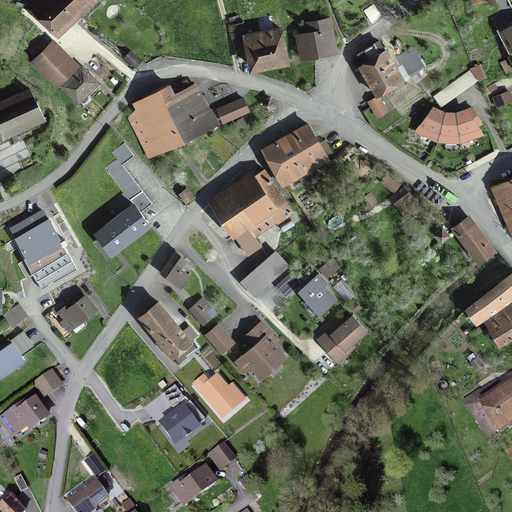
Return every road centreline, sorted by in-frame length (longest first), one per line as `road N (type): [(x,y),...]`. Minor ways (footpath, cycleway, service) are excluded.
road 1 (residential): [(51,511),(82,374),(203,199),(300,104)]
road 2 (residential): [(300,104),(178,70),(145,79),(65,171),(0,208)]
road 3 (residential): [(462,201),(321,113)]
road 4 (residential): [(321,113),(342,65),(415,0)]
